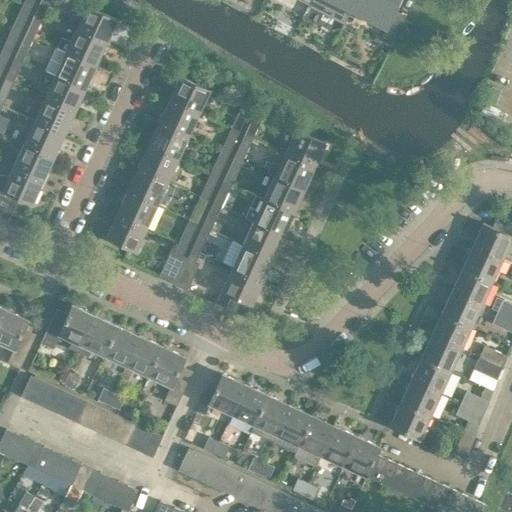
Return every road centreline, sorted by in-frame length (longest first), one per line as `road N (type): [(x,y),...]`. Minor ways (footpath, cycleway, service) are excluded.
road 1 (residential): [(51,257),(294,361),(309,355),(469,188),(511,188)]
road 2 (residential): [(51,257),(152,37)]
road 3 (residential): [(391,435),(478,474),(511,389)]
